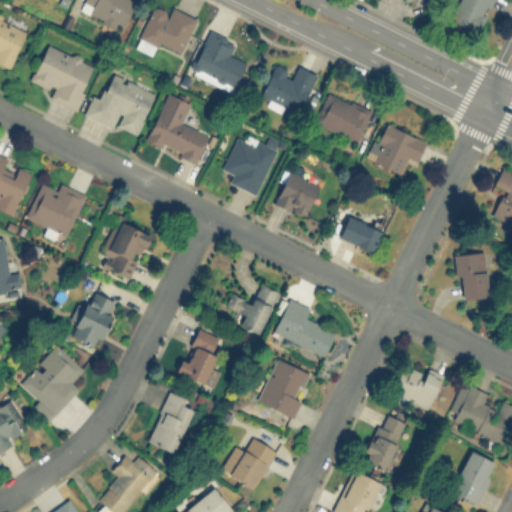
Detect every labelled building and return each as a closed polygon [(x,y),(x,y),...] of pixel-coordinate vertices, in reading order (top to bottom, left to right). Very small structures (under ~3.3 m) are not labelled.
[(81,0),(77,12),(121,29),(132,0),(81,0)] [(457,0),(449,19),(478,32),(492,0),(457,0)] [(152,54),(155,44),(180,54),(194,16),(169,6),(167,13),(149,6),(133,47),(152,54)] [(0,62),(9,67),(26,29),(0,16),(0,62)] [(235,40),(206,28),(188,72),(231,90),(244,59),(229,53),(235,40)] [(47,98),(74,110),(94,63),(45,41),(28,78),(51,88),(47,98)] [(314,72),(295,64),(292,72),(272,64),(259,96),(267,99),(265,105),(280,111),(283,105),(298,111),(314,72)] [(90,93),(81,114),(135,136),(154,90),(110,72),(99,97),(90,93)] [(356,140),(369,109),(326,90),(312,122),(356,140)] [(143,141),(195,162),(207,132),(180,122),(189,101),(164,91),(143,141)] [(414,162),(424,139),(382,121),(366,158),(398,172),(405,158),(414,162)] [(254,194),(278,139),(267,134),(263,144),(236,132),(220,168),(231,172),(227,182),(254,194)] [(0,207),(14,213),(29,171),(16,166),(13,172),(2,167),(7,156),(0,153),(0,207)] [(490,214),(511,223),(511,172),(500,167),(492,185),(502,189),(490,214)] [(272,201),(301,215),(317,183),(287,169),(272,201)] [(65,235),(83,192),(58,182),(55,190),(38,183),(23,217),(65,235)] [(380,229),(346,215),(337,236),(371,251),(380,229)] [(100,265),(128,277),(148,231),(113,217),(98,252),(104,255),(100,265)] [(0,289),(19,287),(17,271),(6,272),(1,236),(0,236),(0,289)] [(456,297),(485,296),(483,251),(455,252),(456,297)] [(238,324),(257,333),(276,290),(258,282),(250,301),(229,292),(223,305),(242,313),(238,324)] [(94,346),(115,301),(89,289),(68,334),(94,346)] [(271,333),(323,354),(333,330),(303,318),(308,306),(286,297),(271,333)] [(175,371),(199,382),(220,338),(196,326),(175,371)] [(17,382),(36,399),(29,406),(45,422),(77,387),(70,380),(82,368),(54,342),(17,382)] [(254,400),(289,415),(308,371),(273,356),(254,400)] [(396,388),(432,402),(442,376),(407,362),(396,388)] [(511,413),(511,404),(500,399),(496,408),(481,402),(485,392),(467,384),(450,421),(500,442),(511,413)] [(190,409),(182,405),(185,397),(165,389),(144,440),(172,452),(190,409)] [(0,402),(0,446),(28,431),(9,397),(0,402)] [(382,470),(403,421),(380,411),(360,460),(382,470)] [(251,487),(274,450),(250,436),(243,449),(234,443),(219,468),(251,487)] [(449,490),(475,501),(493,460),(467,449),(449,490)] [(123,511),(154,467),(135,454),(131,459),(121,453),(110,470),(115,473),(97,499),(102,502),(95,511),(123,511)] [(331,511),(363,511),(377,480),(350,468),(331,511)] [(180,511),(226,511),(231,508),(210,486),(180,511)] [(42,511),(76,511),(68,497),(42,511)]
